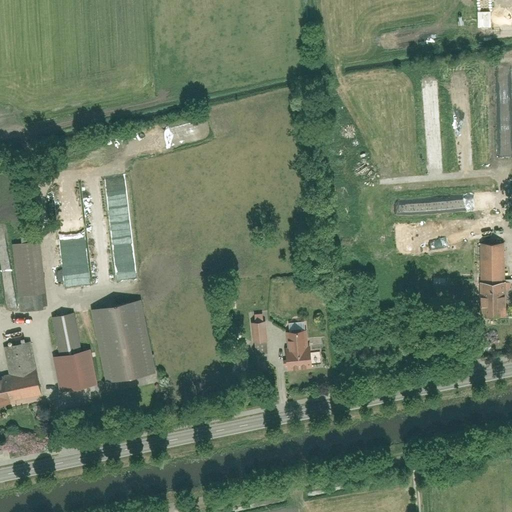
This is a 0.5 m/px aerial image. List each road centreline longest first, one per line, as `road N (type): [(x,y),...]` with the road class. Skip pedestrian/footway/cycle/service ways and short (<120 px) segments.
road 1 (tertiary): [(511,370),(0,476)]
road 2 (unclassified): [(184,511),(511,445)]
